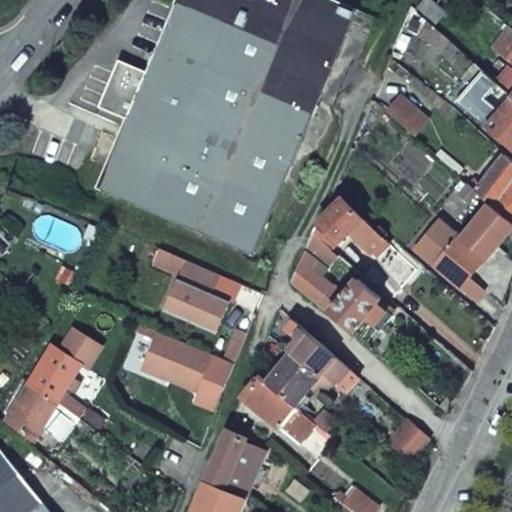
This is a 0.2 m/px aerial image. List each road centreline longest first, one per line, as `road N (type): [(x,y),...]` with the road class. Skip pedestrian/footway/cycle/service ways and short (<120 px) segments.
road 1 (residential): [(403,0),(182,511)]
road 2 (residential): [(424,511),(511,332)]
